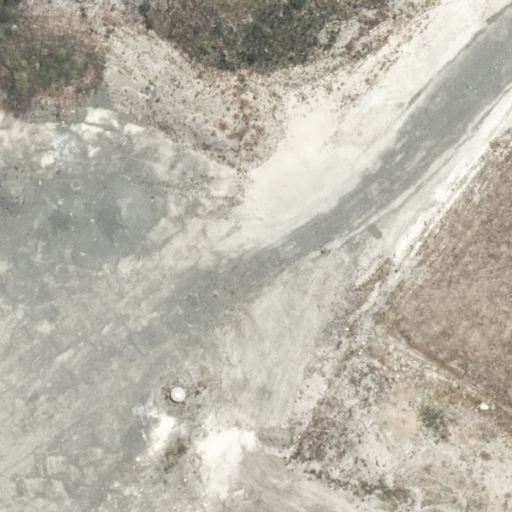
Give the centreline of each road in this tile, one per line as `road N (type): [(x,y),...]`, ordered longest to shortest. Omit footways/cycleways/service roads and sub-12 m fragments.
road 1 (unknown): [(166,511),(235,355),(511,51)]
road 2 (unknown): [(498,511),(0,215)]
